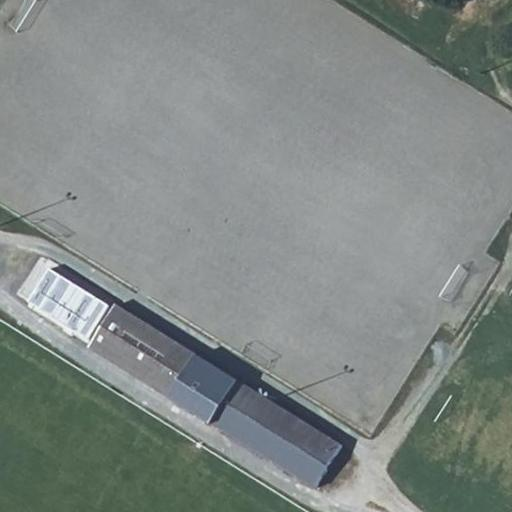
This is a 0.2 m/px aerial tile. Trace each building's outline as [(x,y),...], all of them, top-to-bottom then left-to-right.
[(165,373),(156,387),(173,397),(197,359),(181,348),(175,357),(143,336),(148,328),(115,307),(99,332),(165,373)] [(175,357),(181,348),(148,328),(143,336),(175,357)] [(90,346),(156,387),(165,373),(99,332),(90,346)] [(242,381),(200,354),(197,359),(173,397),(215,424),(242,381)] [(317,487),(344,444),(242,381),(215,424),(317,487)]
